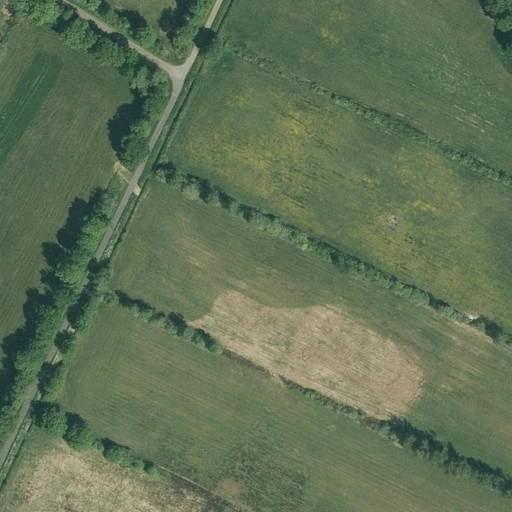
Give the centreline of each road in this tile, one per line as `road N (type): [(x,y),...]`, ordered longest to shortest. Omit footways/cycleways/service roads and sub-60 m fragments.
road 1 (residential): [(186,69),(0,456)]
road 2 (unclassified): [(186,69),(71,0)]
